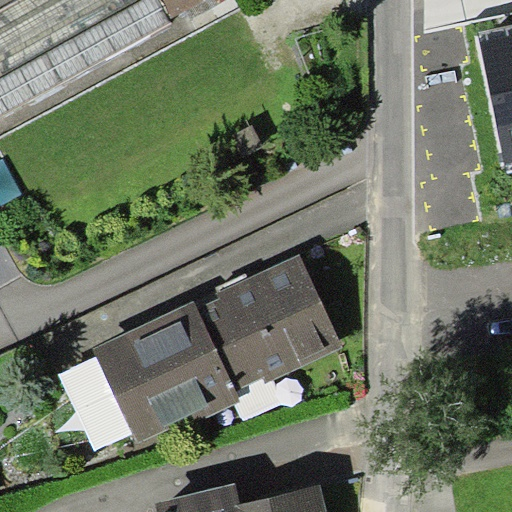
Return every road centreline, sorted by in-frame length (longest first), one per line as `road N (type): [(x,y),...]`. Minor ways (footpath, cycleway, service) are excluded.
road 1 (residential): [(392,0),(395,327),(386,511)]
road 2 (unknown): [(388,476),(511,452)]
